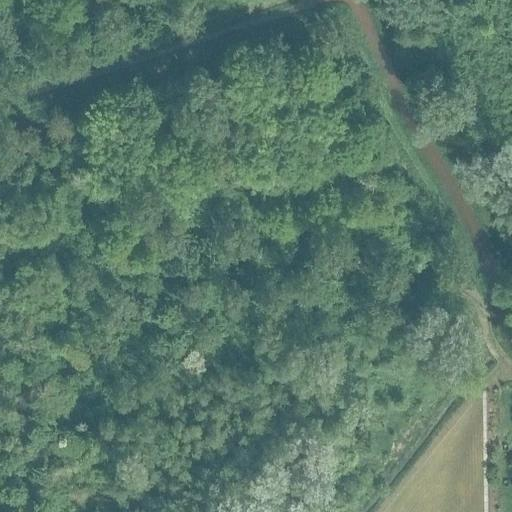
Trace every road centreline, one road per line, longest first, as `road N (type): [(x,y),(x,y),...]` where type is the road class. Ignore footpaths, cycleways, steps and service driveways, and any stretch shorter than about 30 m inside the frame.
road 1 (track): [(376,0),(511,271)]
road 2 (track): [(0,88),(273,0)]
